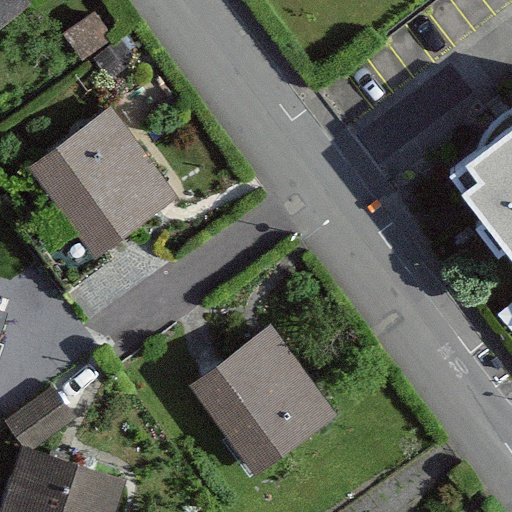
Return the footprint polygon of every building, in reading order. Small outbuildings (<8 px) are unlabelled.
[(0,0),(0,21),(28,0),(0,0)] [(173,194),(108,105),(29,162),(57,201),(22,227),(66,287),(111,254),(104,244),(173,194)] [(511,126),(511,127),(456,171),(511,241),(511,126)] [(270,326),(195,380),(259,469),(335,414),(270,326)] [(60,382),(13,417),(35,447),(82,412),(69,395),(60,382)] [(111,511),(122,476),(26,446),(5,511),(111,511)]
